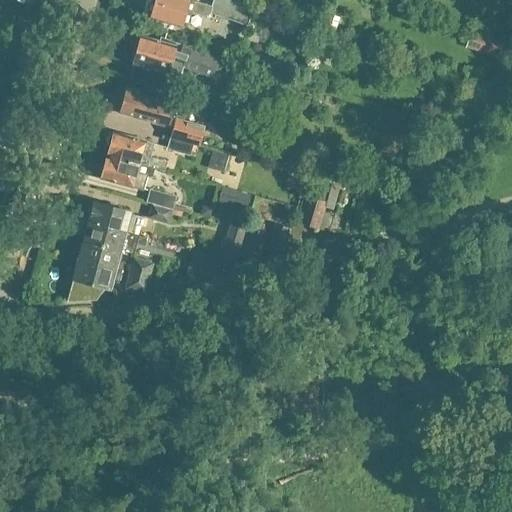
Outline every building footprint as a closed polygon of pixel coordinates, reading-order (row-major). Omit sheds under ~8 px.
[(212,0),(211,5),(191,0),(149,0),(146,5),(147,14),(148,14),(147,19),(186,29),(191,13),(205,16),(210,12),(247,25),(253,8),(228,0),(212,0)] [(323,15),(320,29),(331,32),(335,18),(323,15)] [(465,47),(506,61),(511,43),(472,29),(465,47)] [(220,57),(189,47),(165,38),(164,42),(141,35),(140,40),(137,39),(134,49),(137,50),(133,63),(179,76),(182,67),(188,70),(192,76),(199,74),(213,78),(220,57)] [(345,53),(373,64),(376,54),(349,44),(345,53)] [(187,108),(157,99),(157,98),(138,92),(139,90),(126,86),(125,88),(122,89),(120,96),(122,99),(118,113),(169,127),(170,123),(174,124),(171,136),(200,145),(205,126),(184,119),(187,108)] [(106,153),(109,154),(155,166),(154,168),(164,170),(166,161),(150,157),(154,143),(146,141),(147,139),(112,130),(111,134),(108,135),(106,142),(108,143),(106,153)] [(194,152),(196,144),(169,136),(166,148),(190,156),(191,151),(194,152)] [(210,152),(208,174),(233,176),(234,154),(210,152)] [(155,166),(109,154),(108,158),(105,157),(102,166),(100,167),(98,173),(100,175),(98,179),(133,189),(133,188),(143,190),(147,176),(152,178),(154,168),(155,166)] [(326,230),(331,214),(324,211),(325,207),(332,209),(339,186),(316,179),(314,184),(310,182),(306,196),(303,195),(295,221),(326,230)] [(247,210),(251,195),(223,186),(219,201),(247,210)] [(150,187),(147,199),(191,212),(192,210),(173,205),(176,195),(150,187)] [(144,217),(129,213),(130,209),(94,199),(92,204),(90,205),(88,210),(90,214),(89,219),(134,232),(138,233),(138,232),(135,231),(136,225),(142,226),(144,217)] [(191,213),(191,212),(147,199),(146,202),(151,203),(147,218),(168,224),(172,208),(191,213)] [(201,213),(199,217),(208,219),(210,211),(206,210),(201,213)] [(133,252),(135,243),(144,246),(146,238),(134,234),(134,232),(89,219),(83,239),(119,248),(133,252)] [(235,256),(244,227),(231,223),(222,252),(235,256)] [(284,252),(292,228),(275,223),(268,247),(284,252)] [(258,262),(265,233),(247,228),(240,258),(258,262)] [(118,254),(119,248),(83,239),(78,259),(120,269),(122,260),(117,258),(118,254)] [(214,258),(193,252),(185,282),(209,276),(214,258)] [(133,257),(129,270),(149,275),(153,263),(133,257)] [(118,278),(120,269),(78,259),(70,289),(85,293),(88,281),(109,287),(111,280),(117,281),(118,278)] [(125,286),(145,292),(149,275),(129,270),(125,286)]
